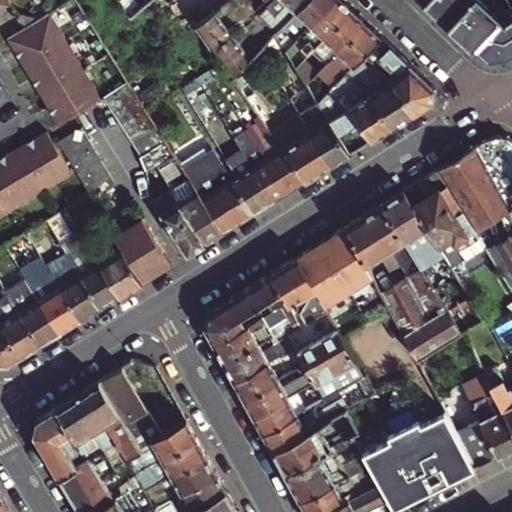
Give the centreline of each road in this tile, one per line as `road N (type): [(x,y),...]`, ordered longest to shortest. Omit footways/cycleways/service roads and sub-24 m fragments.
road 1 (residential): [(490,99),(158,305)]
road 2 (residential): [(272,511),(158,305)]
road 3 (residential): [(158,305),(0,404)]
road 4 (residential): [(490,99),(387,0)]
